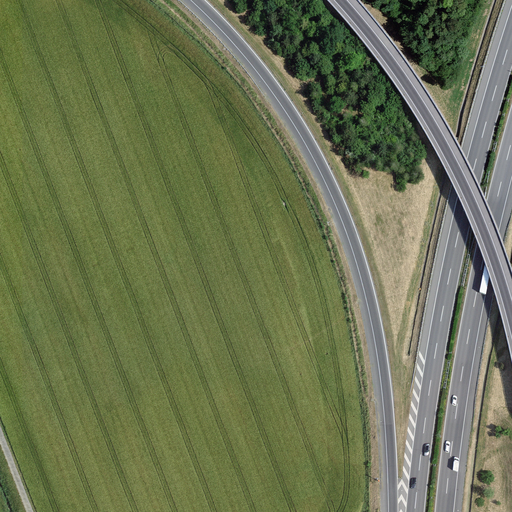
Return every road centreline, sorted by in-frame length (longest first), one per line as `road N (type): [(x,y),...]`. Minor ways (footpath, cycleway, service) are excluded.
road 1 (motorway): [(197,0),(286,104),(346,219),(379,341),(395,511)]
road 2 (motorway): [(511,34),(447,286),(414,511)]
road 3 (motorway): [(444,511),(469,329),(511,140)]
road 4 (motorway): [(511,317),(440,140),(340,0)]
